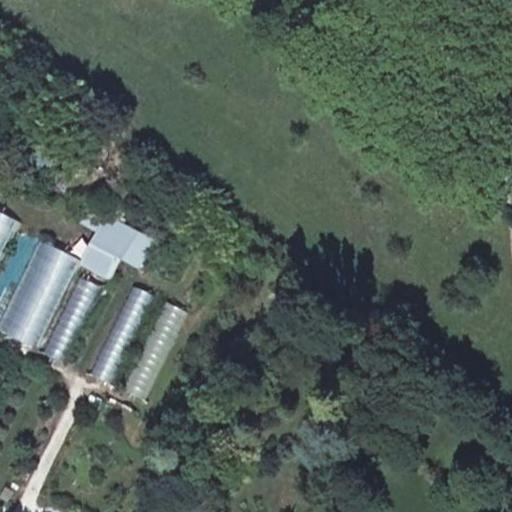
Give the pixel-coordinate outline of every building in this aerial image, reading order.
[(143,268),(156,234),(84,207),(78,223),(94,230),(80,267),(113,279),(121,259),(143,268)] [(0,259),(16,218),(0,211),(0,259)] [(0,333),(38,350),(80,258),(39,240),(0,326),(0,333)] [(78,276),(45,353),(68,363),(101,285),(78,276)] [(90,376),(112,386),(152,294),(131,284),(90,376)] [(166,301),(123,392),(145,402),(188,312),(166,301)]
